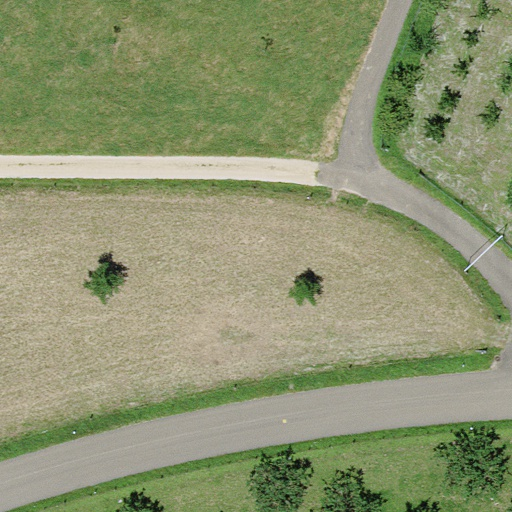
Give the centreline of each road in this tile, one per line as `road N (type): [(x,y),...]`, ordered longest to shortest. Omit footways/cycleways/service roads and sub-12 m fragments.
road 1 (track): [(511,282),(411,192),(306,162),(0,164)]
road 2 (tertiary): [(511,372),(307,395),(0,464)]
road 3 (track): [(401,0),(360,113),(353,174)]
